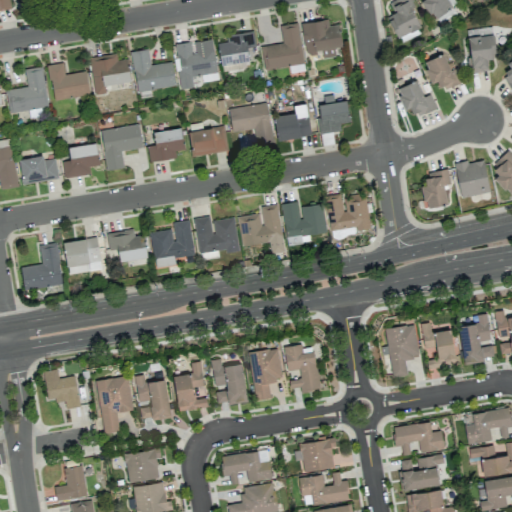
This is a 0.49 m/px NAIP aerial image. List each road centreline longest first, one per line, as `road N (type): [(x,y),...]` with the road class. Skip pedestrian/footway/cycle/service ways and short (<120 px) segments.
road 1 (secondary): [(1,339),(30,348),(511,258)]
road 2 (residential): [(0,220),(385,156),(483,120)]
road 3 (residential): [(195,448),(220,430),(511,383)]
road 4 (secondary): [(272,278),(26,321),(1,339)]
road 5 (residential): [(398,253),(360,0)]
road 6 (residential): [(0,40),(232,0)]
road 7 (residential): [(378,511),(340,291)]
road 8 (secondary): [(398,253),(272,278)]
